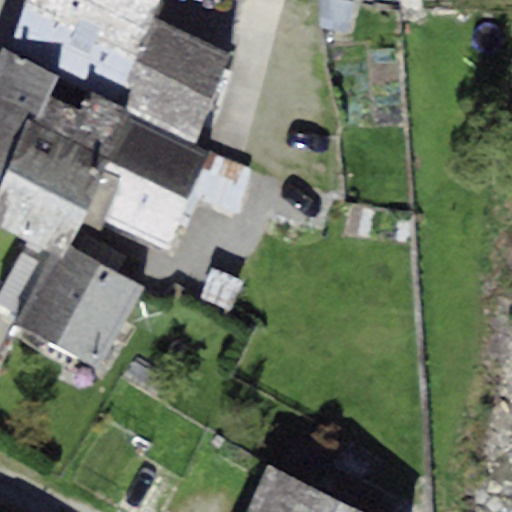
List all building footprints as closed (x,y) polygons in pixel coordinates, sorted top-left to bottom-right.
[(26,0),(10,57),(193,145),(232,53),(153,19),(157,12),(162,0),(26,0)] [(193,145),(10,57),(2,52),(0,58),(0,164),(93,211),(88,220),(167,251),(211,153),(193,145)] [(93,211),(0,164),(0,231),(25,244),(63,265),(72,249),(88,220),(93,211)] [(0,315),(99,369),(144,288),(72,249),(63,265),(25,244),(0,289),(0,315)] [(368,511),(271,466),(249,511),(368,511)]
